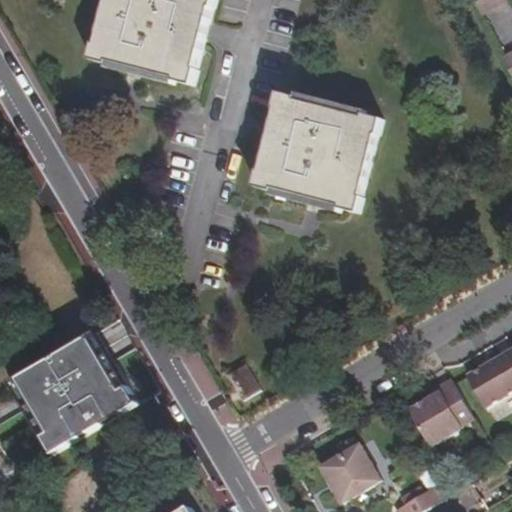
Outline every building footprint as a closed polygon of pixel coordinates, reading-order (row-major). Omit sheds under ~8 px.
[(115,68),(121,67),(181,81),(182,84),(199,88),(203,72),(199,71),(206,42),(213,10),(218,11),(220,0),(114,0),(102,46),(98,47),(95,63),(115,68)] [(506,0),(474,0),(481,15),(508,2),(506,0)] [(301,98),(283,93),(279,109),(282,111),(276,132),(266,169),(262,170),(258,189),(277,194),(279,191),(346,209),(346,213),(365,218),(370,199),(366,197),(382,140),(387,139),(391,122),(373,118),(373,121),(303,102),(301,98)] [(0,181),(27,166),(2,123),(0,124),(0,181)] [(139,402),(97,332),(11,384),(54,454),(139,402)] [(511,397),(511,354),(469,380),(487,413),(511,397)] [(265,397),(250,373),(231,384),(246,409),(265,397)] [(441,399),(430,406),(410,418),(432,455),(464,436),(463,432),(475,425),(452,386),(439,393),(441,399)] [(427,400),(430,406),(441,399),(439,393),(427,400)] [(361,453),(322,475),(344,511),(345,511),(383,490),(361,453)] [(417,511),(434,511),(445,506),(438,493),(415,508),(417,511)]
